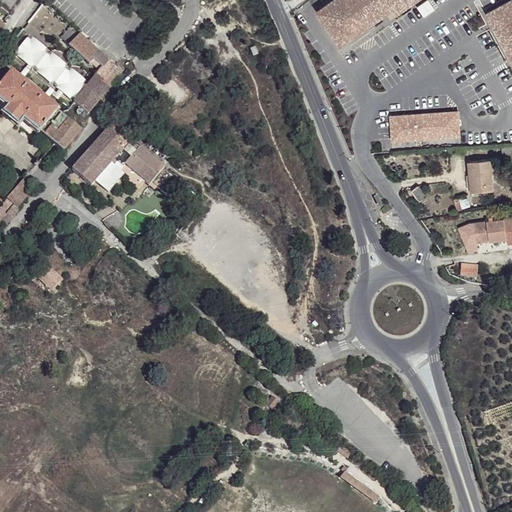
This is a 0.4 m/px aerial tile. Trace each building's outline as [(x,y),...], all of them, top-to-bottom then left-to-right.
[(333,0),(316,12),(340,45),(393,8),(397,6),(409,5),(415,0),(333,0)] [(511,0),(510,0),(486,13),(511,60),(511,0)] [(409,5),(397,6),(393,8),(398,13),(409,5)] [(71,36),(76,31),(72,27),(61,38),(69,45),(75,39),(71,36)] [(109,60),(76,31),(71,36),(75,39),(69,45),(69,46),(89,64),(90,63),(93,60),(102,68),(100,71),(74,103),(88,115),(123,71),(109,60)] [(30,37),(15,55),(28,65),(18,78),(21,81),(31,68),(59,90),(56,94),(50,89),(43,98),(46,101),(51,95),(58,101),(63,94),(72,101),(78,93),(80,95),(85,89),(83,88),(87,82),(30,37)] [(93,60),(90,63),(100,71),(102,68),(93,60)] [(63,151),(80,129),(46,101),(43,98),(21,81),(18,78),(0,63),(0,102),(7,108),(2,114),(18,128),(23,122),(38,134),(40,132),(63,151)] [(164,168),(140,146),(136,150),(128,143),(131,139),(112,123),(72,170),(91,187),(95,181),(111,164),(117,158),(125,165),(142,179),(149,185),(151,183),(164,168)] [(491,159),(468,162),(471,192),(493,190),(491,159)] [(111,164),(95,181),(108,192),(123,175),(111,164)] [(125,165),(121,169),(132,178),(130,181),(136,186),(142,179),(125,165)] [(164,194),(177,179),(164,168),(151,183),(164,194)] [(18,208),(33,189),(23,180),(7,199),(14,205),(18,208)] [(419,185),(411,191),(419,202),(427,196),(419,185)] [(453,199),(457,211),(462,209),(458,198),(453,199)] [(7,199),(0,206),(0,222),(7,215),(6,214),(14,205),(7,199)] [(12,219),(18,211),(18,208),(14,205),(6,214),(7,215),(12,219)] [(511,217),(474,223),(477,243),(490,241),(495,241),(507,239),(508,244),(511,243),(511,217)] [(43,262),(33,273),(53,290),(63,278),(43,262)] [(283,405),(278,401),(272,397),(266,405),(283,405)] [(340,446),(336,451),(347,458),(351,453),(340,446)] [(376,503),(379,498),(344,473),(344,472),(344,473),(340,477),(376,503)]
